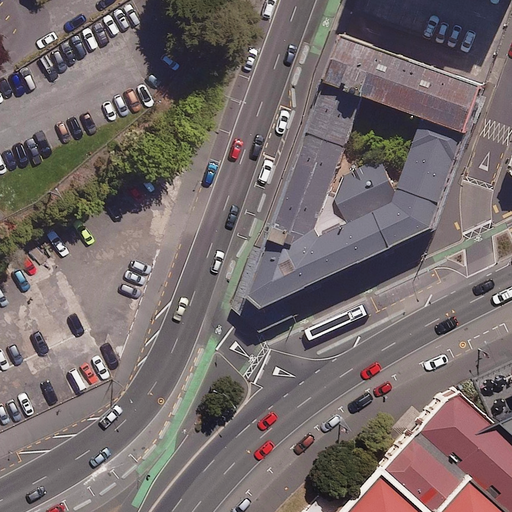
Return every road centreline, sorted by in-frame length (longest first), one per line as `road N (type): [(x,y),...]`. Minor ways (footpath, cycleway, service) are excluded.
road 1 (trunk): [(195,294),(299,0)]
road 2 (trunk): [(0,503),(112,435),(136,410),(160,377),(195,294)]
road 3 (unclassified): [(511,90),(479,183),(486,291)]
road 4 (trunk): [(324,382),(252,436),(182,511)]
road 5 (trunk): [(486,291),(324,382)]
road 6 (trunk): [(324,382),(247,356),(195,294)]
road 7 (unknown): [(0,132),(127,60)]
